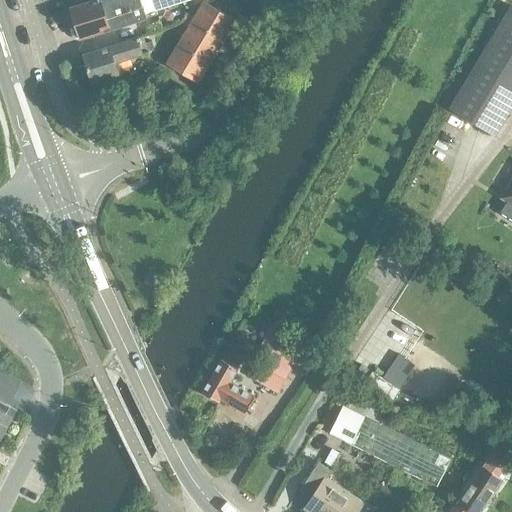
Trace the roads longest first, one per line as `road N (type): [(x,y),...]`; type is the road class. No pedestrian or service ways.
road 1 (secondary): [(219,511),(172,445),(51,181)]
road 2 (residential): [(51,181),(214,124),(290,0)]
road 3 (unknown): [(209,501),(307,350),(310,331),(280,307)]
road 4 (residential): [(0,507),(51,388),(41,357),(0,316)]
road 5 (secondary): [(51,181),(0,35)]
